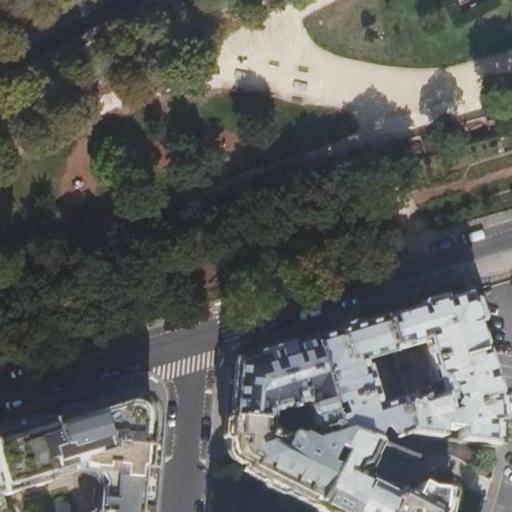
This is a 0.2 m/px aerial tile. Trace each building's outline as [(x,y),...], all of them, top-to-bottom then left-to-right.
[(380,319),(391,354),(419,346),(431,386),(433,385),(433,384),(436,383),(439,394),(442,393),(445,403),(431,407),(432,411),(418,414),(417,409),(422,407),(420,400),(417,400),(417,403),(415,404),(404,398),(395,401),(405,435),(437,440),(438,428),(459,431),(458,442),(496,447),(497,414),(494,393),(485,363),(465,294),(438,302),(380,319)] [(343,330),(307,340),(332,427),(347,433),(378,445),(380,445),(405,435),(395,401),(395,400),(376,405),(365,368),(362,368),(360,362),(367,360),(367,363),(371,362),(370,359),(386,355),(387,360),(392,359),(391,354),(380,319),(343,330)] [(231,365),(226,418),(268,423),(270,413),(301,405),(305,407),(309,430),(314,432),(318,431),(332,427),(307,340),(249,357),(234,361),(231,365)] [(391,387),(395,400),(395,401),(404,398),(400,385),(391,387)] [(0,430),(0,492),(46,479),(45,473),(76,465),(88,465),(93,472),(97,486),(94,511),(90,511),(87,511),(143,511),(146,482),(152,417),(150,411),(147,405),(142,399),(137,397),(131,395),(121,395),(110,398),(70,410),(34,420),(0,430)] [(268,428),(268,423),(226,418),(224,438),(223,448),(223,452),(225,456),(227,460),(231,463),(241,468),(239,473),(259,485),(259,486),(260,488),(277,497),(278,497),(280,496),(292,502),(293,501),(310,510),(331,469),(329,468),(329,467),(325,465),(333,449),(337,451),(347,433),(332,427),(318,431),(320,440),(307,444),(297,438),(289,440),(268,428)] [(364,471),(378,445),(347,433),(337,451),(329,467),(329,468),(331,469),(310,510),(309,511),(388,511),(399,492),(393,490),(392,493),(365,480),(364,480),(355,476),(358,472),(359,473),(361,473),(362,473),(364,471)] [(438,511),(443,491),(428,489),(406,478),(399,492),(388,511),(438,511)]
